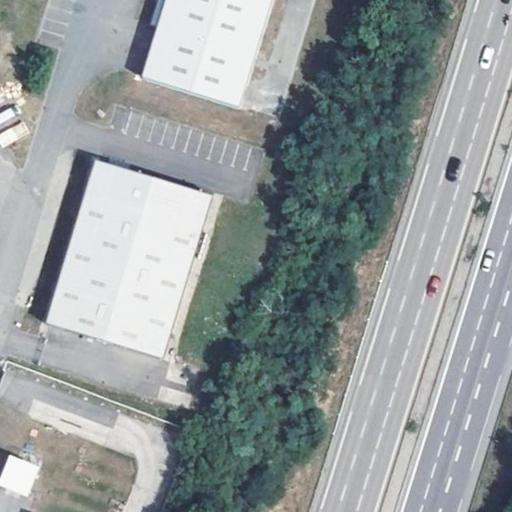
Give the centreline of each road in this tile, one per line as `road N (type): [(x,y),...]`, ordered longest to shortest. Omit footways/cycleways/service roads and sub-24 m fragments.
road 1 (motorway): [(511,3),(353,511)]
road 2 (motorway): [(416,511),(511,200)]
road 3 (unclassified): [(0,286),(95,0)]
